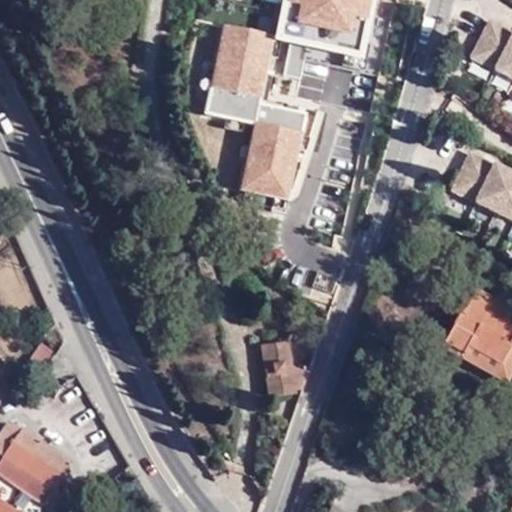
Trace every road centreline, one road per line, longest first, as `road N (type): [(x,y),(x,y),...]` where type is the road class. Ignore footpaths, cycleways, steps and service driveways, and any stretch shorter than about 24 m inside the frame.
road 1 (residential): [(275,511),(437,0)]
road 2 (primary): [(196,511),(155,455),(0,125)]
